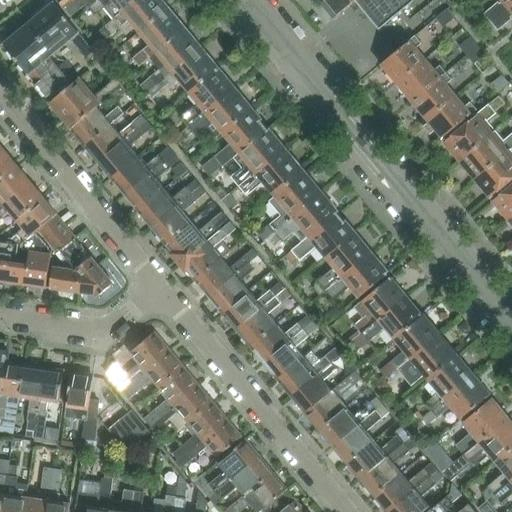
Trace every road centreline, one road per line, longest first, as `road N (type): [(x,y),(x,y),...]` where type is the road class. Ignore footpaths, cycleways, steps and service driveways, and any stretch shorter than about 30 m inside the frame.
road 1 (tertiary): [(511,322),(244,0)]
road 2 (residential): [(346,511),(158,287)]
road 3 (residential): [(158,287),(0,93)]
road 4 (unclassified): [(0,314),(107,329),(158,287)]
